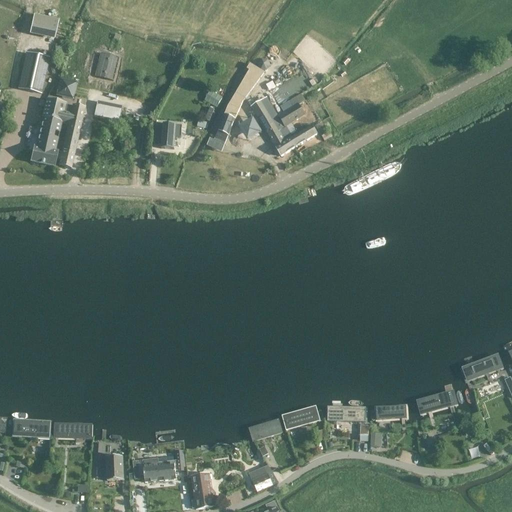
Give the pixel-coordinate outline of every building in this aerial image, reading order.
[(31,14),(27,33),(52,38),(56,20),(31,14)] [(280,54),(280,52),(279,49),(277,48),(275,47),(272,48),(270,49),(268,51),(268,53),(268,55),(269,57),(271,59),(273,60),(276,60),(278,58),(280,56),(280,54)] [(50,58),(25,53),(17,89),(41,95),(50,58)] [(94,77),(114,82),(119,59),(100,54),(94,77)] [(291,102),(294,108),(305,102),(302,96),(291,102)] [(251,115),(257,126),(260,124),(281,158),(317,136),(311,127),(303,132),(301,129),(289,137),(284,129),(302,118),(296,109),(278,120),(266,100),(252,109),(255,113),(251,115)] [(57,152),(55,160),(59,161),(58,165),(72,168),(85,109),(71,106),(71,108),(65,107),(65,105),(46,101),(42,117),(61,121),(61,123),(68,124),(61,153),(57,152)] [(97,106),(95,114),(95,116),(113,120),(111,126),(117,127),(121,111),(97,106)] [(225,115),(218,132),(228,137),(235,119),(225,115)] [(53,166),(55,160),(57,152),(58,149),(55,148),(61,123),(61,121),(42,117),(41,123),(38,132),(35,147),(31,161),(53,166)] [(156,143),(162,143),(161,149),(162,149),(174,150),(175,138),(181,138),(182,127),(157,125),(156,143)] [(505,368),(499,356),(464,371),(469,383),(505,368)] [(458,410),(453,393),(417,403),(421,420),(458,410)] [(408,421),(405,404),(373,409),(376,426),(408,421)] [(367,424),(367,407),(327,406),(327,423),(367,424)] [(320,422),(316,410),(283,420),(287,432),(320,422)] [(283,434),(279,419),(248,429),(252,443),(283,434)] [(49,439),(50,422),(13,420),(12,437),(49,439)] [(92,440),(92,426),(54,425),(53,439),(92,440)] [(368,442),(369,427),(361,426),(360,442),(368,442)] [(323,430),(315,432),(318,442),(326,439),(323,430)] [(371,435),(370,437),(370,446),(370,447),(381,447),(381,435),(371,435)] [(264,449),(259,451),(263,459),(268,456),(264,449)] [(167,459),(158,460),(161,482),(176,480),(175,471),(185,470),(183,452),(176,453),(176,461),(167,462),(167,459)] [(107,481),(124,481),(123,457),(106,458),(107,481)] [(145,483),(161,482),(158,460),(143,461),(145,483)] [(278,483),(273,473),(272,472),(269,467),(265,468),(268,475),(273,486),(278,483)] [(191,478),(196,510),(214,507),(212,496),(213,495),(213,492),(211,491),(209,475),(191,478)] [(273,486),(268,475),(253,481),(257,493),(273,486)] [(277,511),(273,502),(265,506),(267,511),(277,511)]
